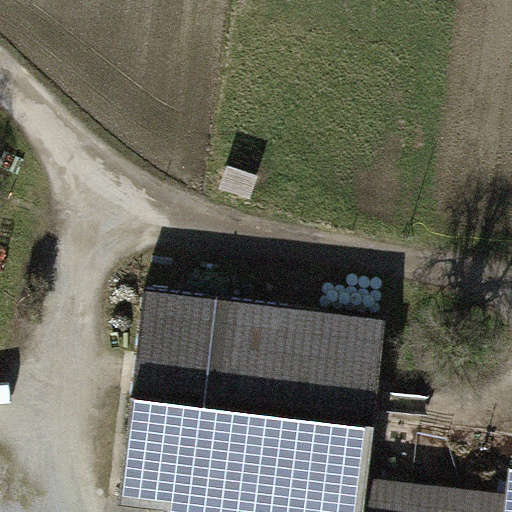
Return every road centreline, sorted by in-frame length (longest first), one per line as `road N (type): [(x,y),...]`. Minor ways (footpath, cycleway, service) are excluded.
road 1 (track): [(511,261),(184,210),(0,58)]
road 2 (unknown): [(86,511),(79,475),(101,310),(146,179)]
